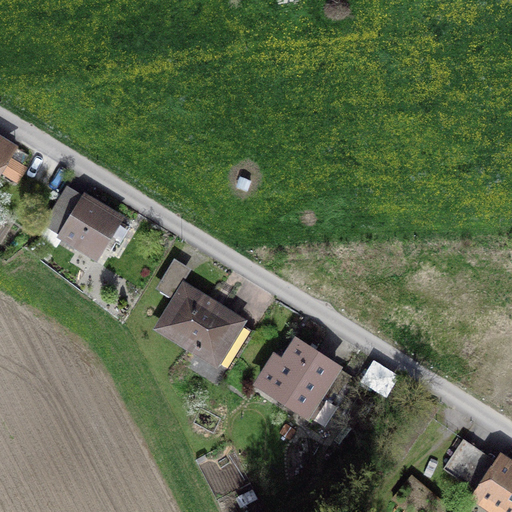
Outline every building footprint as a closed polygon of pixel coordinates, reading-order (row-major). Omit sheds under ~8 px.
[(21,167),(27,156),(14,148),(2,172),(16,181),(24,169),(21,167)] [(67,189),(45,224),(95,254),(117,220),(67,189)] [(157,289),(173,299),(192,269),(177,259),(157,289)] [(161,327),(229,370),(253,332),(185,289),(161,327)] [(302,410),(311,396),(315,399),(335,368),(297,344),(268,389),(302,410)] [(375,361),(363,383),(386,396),(398,373),(375,361)] [(511,511),(511,472),(463,439),(443,469),(501,508),(498,511),(511,511)] [(392,498),(408,511),(448,511),(451,510),(411,476),(392,498)]
